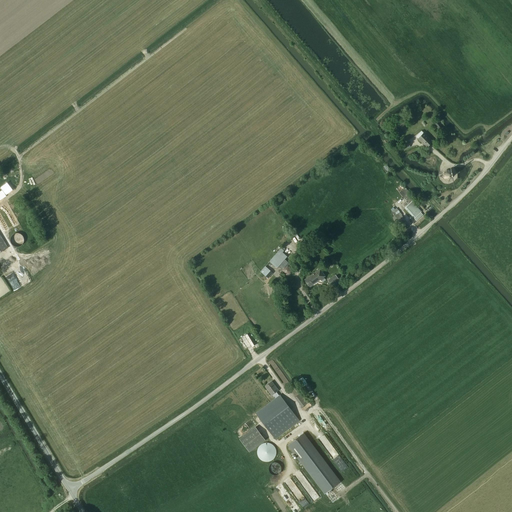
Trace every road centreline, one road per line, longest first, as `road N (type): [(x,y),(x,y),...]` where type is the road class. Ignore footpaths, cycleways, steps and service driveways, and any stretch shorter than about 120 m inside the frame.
road 1 (unclassified): [(69,489),(219,389),(396,254),(511,137)]
road 2 (track): [(306,0),(389,97),(425,92),(466,131),(511,111)]
road 3 (unclassified): [(69,489),(0,376)]
